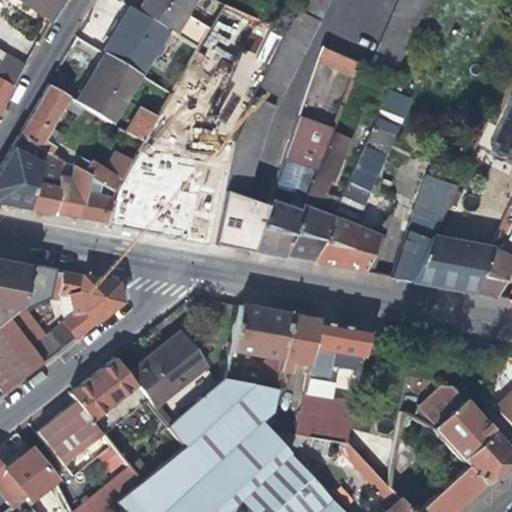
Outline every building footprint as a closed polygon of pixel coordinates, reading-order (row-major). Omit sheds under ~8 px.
[(15,0),(48,22),(61,1),(59,0),(0,0),(0,82),(9,88),(22,67),(0,53),(0,0),(15,0)] [(143,0),(136,13),(163,30),(181,40),(195,49),(206,29),(182,15),(175,11),(181,0),(143,0)] [(182,15),(190,0),(181,0),(175,11),(182,15)] [(298,0),(283,33),(310,41),(327,0),(298,0)] [(398,0),(368,68),(392,79),(426,0),(398,0)] [(101,54),(104,55),(137,75),(163,30),(136,13),(128,9),(115,31),(101,54)] [(213,39),(233,46),(239,28),(219,21),(213,39)] [(283,33),(232,142),(225,175),(211,244),(231,247),(239,249),(248,251),(266,204),(252,200),(242,197),(267,106),(272,110),(310,41),(283,33)] [(169,94),(195,49),(181,40),(155,86),(169,94)] [(351,77),(356,63),(345,59),(319,47),(315,62),(351,77)] [(108,122),(137,75),(104,55),(91,76),(75,102),(83,108),(108,122)] [(0,104),(9,88),(0,82),(0,104)] [(38,149),(63,108),(68,98),(46,86),(23,125),(16,136),(38,149)] [(77,116),(83,108),(75,102),(68,98),(63,108),(77,116)] [(123,132),(140,141),(148,129),(154,118),(138,108),(123,132)] [(376,115),(330,218),(309,262),(343,269),(360,272),(376,237),(350,226),(395,124),(376,115)] [(248,251),(264,254),(280,257),(324,143),(329,132),(298,121),(288,146),(266,204),(248,251)] [(160,131),(148,129),(140,141),(130,159),(153,163),(160,131)] [(38,149),(16,136),(0,163),(0,203),(4,204),(24,208),(31,181),(37,168),(44,152),(38,149)] [(207,172),(225,175),(232,142),(214,139),(207,172)] [(343,151),(324,143),(280,257),(296,260),(309,262),(330,218),(322,215),(311,211),(318,196),(321,198),(322,196),(327,182),(331,183),(343,151)] [(52,156),(44,152),(37,168),(43,171),(48,167),(52,156)] [(89,162),(82,174),(86,176),(111,191),(127,164),(113,156),(103,170),(89,162)] [(60,179),(59,183),(50,213),(66,216),(77,218),(86,176),(82,174),(71,167),(68,180),(60,179)] [(111,191),(86,176),(77,218),(89,220),(104,223),(109,201),(111,191)] [(36,183),(31,181),(24,208),(35,210),(50,213),(59,183),(43,178),(36,183)] [(425,182),(386,277),(394,278),(407,281),(427,240),(428,237),(432,230),(436,221),(439,214),(450,192),(425,182)] [(141,194),(138,207),(159,211),(154,233),(184,238),(194,190),(155,183),(152,197),(141,194)] [(450,192),(439,214),(450,219),(453,213),(457,215),(461,217),(467,219),(477,198),(453,187),(450,192)] [(330,199),(322,196),(321,198),(318,196),(311,211),(322,215),(330,199)] [(138,207),(109,201),(104,223),(132,228),(154,233),(159,211),(138,207)] [(448,233),(457,215),(453,213),(450,219),(439,214),(436,221),(432,230),(448,233)] [(488,248),(450,241),(428,237),(427,240),(407,281),(438,287),(468,293),(486,254),(488,248)] [(509,264),(486,254),(468,293),(494,297),(509,264)] [(0,321),(5,318),(16,313),(24,268),(7,264),(5,272),(0,271),(0,321)] [(40,271),(24,268),(16,313),(25,308),(46,297),(51,273),(40,271)] [(60,275),(56,293),(68,295),(73,314),(61,323),(72,339),(89,327),(119,305),(113,285),(60,275)] [(56,293),(61,323),(73,314),(68,295),(56,293)] [(284,316),(256,311),(235,307),(220,380),(272,391),(284,316)] [(44,335),(25,308),(16,313),(5,318),(40,363),(72,339),(61,323),(44,335)] [(296,362),(307,364),(313,322),(303,320),(284,316),(272,391),(292,395),(296,362)] [(0,321),(0,366),(14,384),(40,363),(5,318),(0,321)] [(337,327),(313,322),(307,364),(305,378),(324,381),(326,371),(337,372),(340,355),(359,358),(363,332),(337,327)] [(157,351),(127,376),(147,401),(153,409),(205,367),(179,334),(157,351)] [(484,366),(498,375),(501,357),(486,355),(484,366)] [(511,365),(511,359),(501,357),(498,375),(507,382),(511,365)] [(91,373),(66,396),(71,404),(98,437),(99,438),(147,401),(127,376),(113,360),(91,373)] [(0,393),(0,394),(14,384),(0,366),(0,393)] [(338,511),(287,453),(267,430),(272,391),(220,380),(168,427),(186,449),(138,487),(115,504),(122,511),(338,511)] [(303,390),(302,397),(351,404),(353,389),(312,382),(310,392),(303,390)] [(411,423),(423,429),(434,419),(459,402),(448,390),(432,390),(411,410),(411,423)] [(511,390),(493,410),(511,430),(511,390)] [(434,419),(423,429),(425,430),(463,467),(481,485),(502,465),(511,455),(511,430),(493,410),(480,396),(475,401),(484,411),(475,419),(459,402),(434,419)] [(302,397),(295,435),(303,437),(314,439),(328,441),(344,445),(351,404),(302,397)] [(60,468),(98,437),(71,404),(50,421),(33,435),(60,468)] [(287,453),(303,437),(295,435),(267,430),(287,453)] [(328,441),(379,496),(386,489),(344,445),(328,441)] [(113,473),(122,467),(108,450),(100,457),(113,473)] [(12,462),(0,472),(4,477),(24,502),(25,503),(53,482),(27,451),(12,462)] [(463,467),(424,502),(413,511),(450,511),(472,493),(481,485),(463,467)] [(126,472),(87,502),(95,511),(105,511),(115,504),(138,487),(126,472)] [(0,501),(8,511),(11,511),(24,502),(4,477),(0,480),(0,501)] [(67,511),(55,489),(40,497),(47,511),(67,511)] [(407,511),(386,489),(379,496),(388,507),(382,511),(407,511)] [(95,511),(87,502),(75,511),(95,511)]
